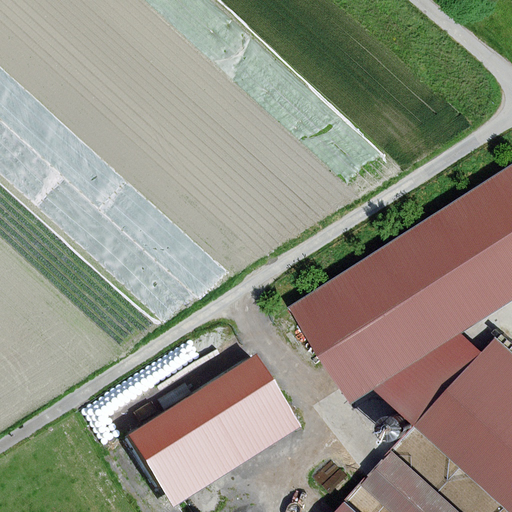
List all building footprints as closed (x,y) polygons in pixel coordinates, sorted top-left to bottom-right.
[(511,165),(290,307),(352,404),(376,389),(463,334),(511,303),(511,165)] [(463,334),(376,389),(417,424),(483,353),(463,334)] [(483,353),(417,424),(511,510),(511,355),(495,340),(483,353)] [(256,358),(133,434),(174,502),(298,426),(256,358)] [(456,511),(391,453),(362,485),(392,511),(456,511)]
